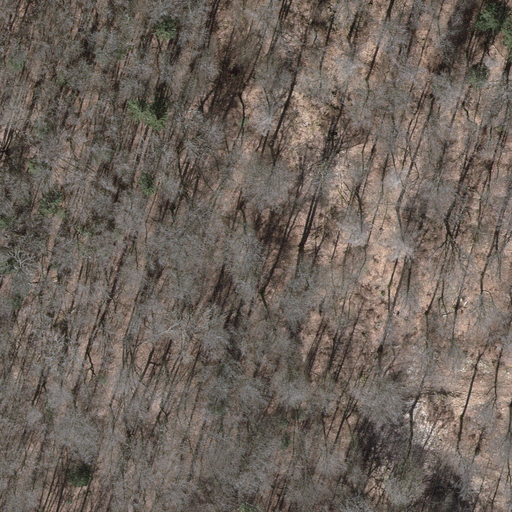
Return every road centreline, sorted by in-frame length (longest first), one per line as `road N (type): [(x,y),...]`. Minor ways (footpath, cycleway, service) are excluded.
road 1 (track): [(511,383),(436,370),(392,383),(376,414),(392,448),(511,477)]
road 2 (track): [(0,83),(98,0)]
